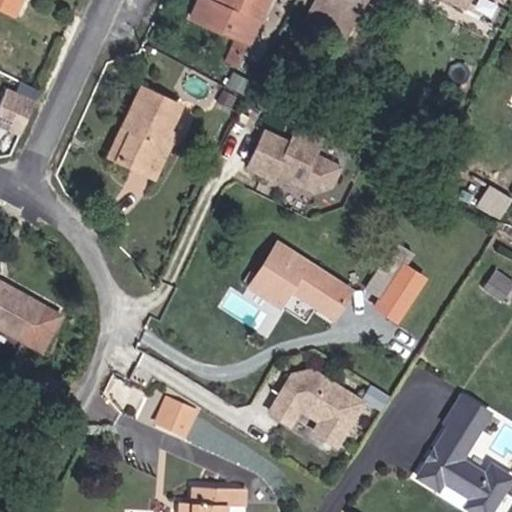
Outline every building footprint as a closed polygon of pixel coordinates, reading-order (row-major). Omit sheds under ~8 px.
[(0,0),(0,15),(15,23),(25,0),(0,0)] [(243,71),(274,0),(223,0),(210,29),(239,42),(229,65),(243,71)] [(318,0),(315,8),(357,30),(371,0),(318,0)] [(504,0),(440,0),(466,13),(472,0),(492,0),(502,5),(504,0)] [(315,8),(308,24),(349,45),(357,30),(315,8)] [(288,91),(294,76),(271,65),(264,81),(288,91)] [(305,81),(294,76),(288,91),(298,96),(305,81)] [(36,98),(8,86),(0,105),(0,126),(21,135),(36,98)] [(185,156),(174,151),(178,142),(189,114),(152,100),(136,138),(149,142),(136,175),(172,189),(185,156)] [(265,124),(244,168),(274,183),(281,177),(332,201),(349,165),(324,153),(332,137),(296,119),(288,135),(265,124)] [(123,170),(136,175),(149,142),(136,138),(123,170)] [(178,142),(174,151),(185,156),(189,146),(178,142)] [(341,317),(358,293),(282,244),(252,290),(286,312),(300,291),(341,317)] [(433,283),(412,268),(383,314),(404,327),(433,283)] [(511,291),(511,281),(498,272),(485,291),(504,303),(511,291)] [(0,285),(0,353),(14,361),(23,345),(42,355),(62,319),(0,285)] [(340,449),(369,400),(300,358),(267,412),(292,427),(302,412),(318,421),(311,432),(340,449)] [(200,405),(174,387),(159,411),(185,428),(200,405)] [(443,424),(448,427),(418,479),(438,490),(443,480),(470,495),(465,506),(475,511),(492,511),(510,478),(488,464),(483,471),(457,456),(482,413),(457,399),(443,424)] [(193,506),(177,507),(176,511),(223,511),(238,511),(238,491),(192,490),(193,506)]
